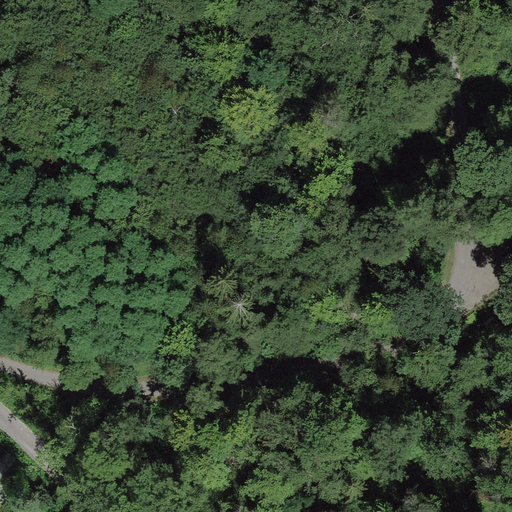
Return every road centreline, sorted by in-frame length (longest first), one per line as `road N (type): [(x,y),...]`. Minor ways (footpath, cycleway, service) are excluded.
road 1 (unclassified): [(464,270),(447,312),(426,333),(326,365),(200,387),(91,385),(0,362)]
road 2 (unclassified): [(464,270),(461,144),(439,0)]
road 3 (unclassified): [(101,511),(0,418)]
